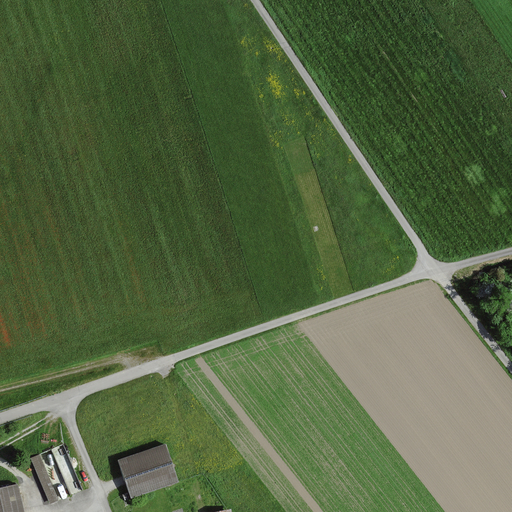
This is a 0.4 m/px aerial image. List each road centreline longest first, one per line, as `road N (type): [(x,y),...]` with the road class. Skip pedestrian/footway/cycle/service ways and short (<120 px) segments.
road 1 (unclassified): [(434,270),(60,399)]
road 2 (unclassified): [(434,270),(255,0)]
road 3 (track): [(0,391),(114,361),(140,369)]
road 4 (unclassified): [(511,368),(434,270)]
road 5 (unclassified): [(108,511),(60,399)]
